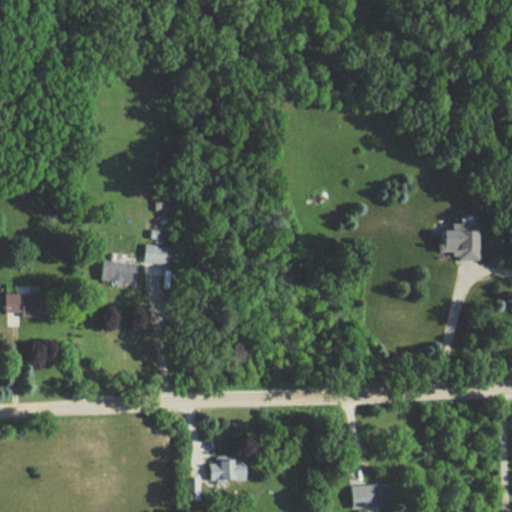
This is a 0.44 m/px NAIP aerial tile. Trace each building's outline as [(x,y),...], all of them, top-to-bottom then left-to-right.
[(475,232),(475,261),(455,261),(455,257),(450,257),(450,253),(440,253),(440,233),(449,232),(449,225),(464,225),(464,232),(475,232)] [(142,246),(140,264),(171,267),(173,249),(142,246)] [(135,266),(132,286),(97,282),(100,262),(135,266)] [(51,295),(51,317),(17,318),(17,327),(5,327),(5,315),(3,315),(3,296),(51,295)] [(207,466),(207,482),(214,481),(214,486),(222,485),(222,482),(244,482),(243,461),(236,462),(236,459),(233,457),(215,458),(213,460),(213,465),(207,466)] [(182,480),(184,503),(198,502),(197,479),(182,480)] [(349,488),(351,510),(393,507),(392,485),(349,488)]
